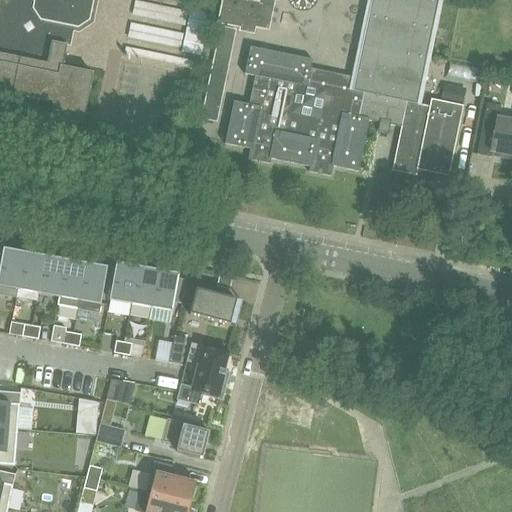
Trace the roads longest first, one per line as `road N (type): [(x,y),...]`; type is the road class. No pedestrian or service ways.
road 1 (tertiary): [(283,248),(0,190)]
road 2 (unclassified): [(219,511),(283,248)]
road 3 (tertiary): [(511,297),(283,248)]
